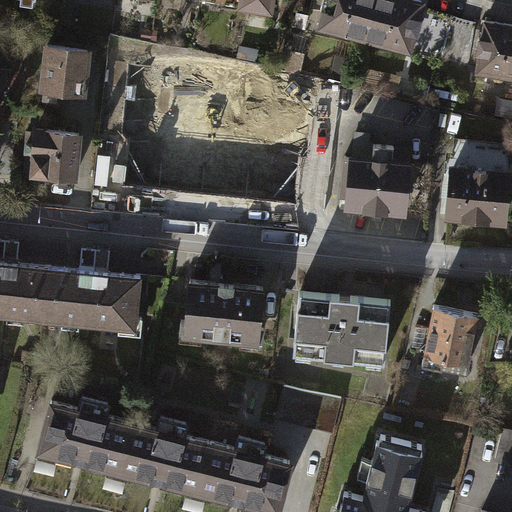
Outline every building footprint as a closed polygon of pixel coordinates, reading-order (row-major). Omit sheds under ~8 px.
[(264,0),(207,0),(263,9),(264,0)] [(424,0),(325,0),(319,25),(412,50),(417,31),(419,32),(420,24),(423,16),(421,16),(424,0)] [(474,25),(428,12),(417,51),(468,65),(474,25)] [(511,21),(486,17),(483,35),(481,35),(479,43),(478,50),(480,51),(477,69),(511,74),(511,21)] [(84,50),(44,44),(38,87),(78,93),(84,50)] [(315,201),(317,145),(304,144),(306,98),(211,93),(206,195),(315,201)] [(75,132),(31,127),(26,172),(46,174),(70,177),(75,132)] [(118,130),(112,182),(173,188),(178,135),(118,130)] [(355,157),(350,156),(345,206),(381,209),(406,212),(412,149),(370,145),(371,134),(357,133),(355,157)] [(453,161),(450,161),(446,216),(460,217),(508,222),(511,175),(511,169),(505,168),(507,144),(455,139),(453,161)] [(0,259),(0,313),(130,327),(136,273),(101,270),(58,265),(12,260),(0,259)] [(237,284),(186,280),(181,335),(254,341),(259,286),(237,284)] [(340,295),(295,290),(289,351),(380,359),(386,299),(340,295)] [(435,306),(426,352),(442,355),(441,363),(467,368),(478,314),(457,310),(435,306)] [(280,384),(272,416),(329,430),(337,399),(280,384)] [(75,406),(47,399),(35,444),(80,456),(158,476),(236,496),(273,506),(285,461),(258,453),(261,441),(236,434),(233,447),(180,433),(183,422),(156,415),(153,426),(101,413),(104,402),(78,395),(75,406)] [(511,431),(499,429),(491,458),(511,463),(511,431)] [(379,436),(377,436),(363,492),(345,487),(340,507),(334,505),(332,511),(426,511),(427,508),(408,504),(422,447),(420,447),(422,440),(381,430),(379,436)]
